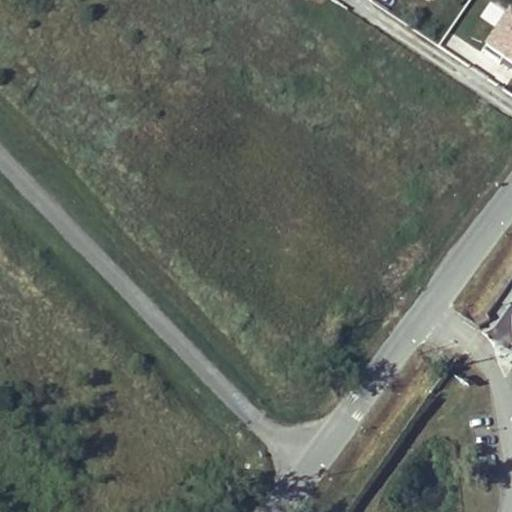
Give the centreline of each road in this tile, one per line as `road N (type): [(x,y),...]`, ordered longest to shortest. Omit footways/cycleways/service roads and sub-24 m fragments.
road 1 (residential): [(0,160),(308,465)]
road 2 (residential): [(308,465),(511,199)]
